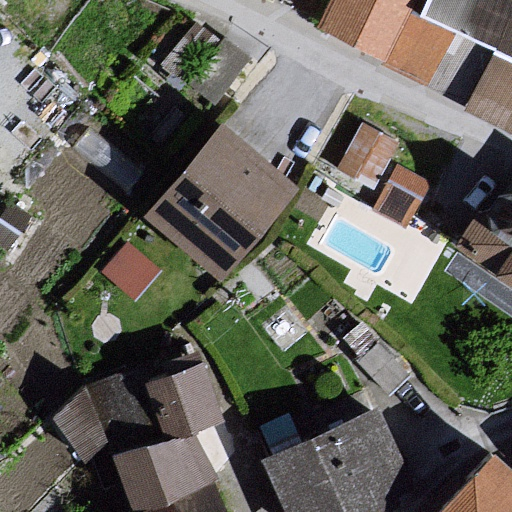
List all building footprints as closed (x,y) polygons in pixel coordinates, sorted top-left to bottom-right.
[(511,0),(327,0),(319,19),(511,109),(511,0)] [(374,176),(400,126),(362,106),(336,156),(374,176)] [(219,125),(146,215),(224,277),(297,187),(219,125)] [(407,210),(430,164),(395,146),(372,193),(407,210)] [(511,190),(503,185),(465,245),(511,274),(511,190)] [(137,283),(159,254),(127,230),(105,259),(137,283)] [(217,511),(184,434),(216,416),(185,355),(77,394),(55,418),(83,470),(108,457),(128,511),(217,511)] [(279,511),(374,511),(404,499),(367,415),(258,462),(279,511)] [(511,511),(511,466),(511,467),(492,450),(434,511),(511,511)]
